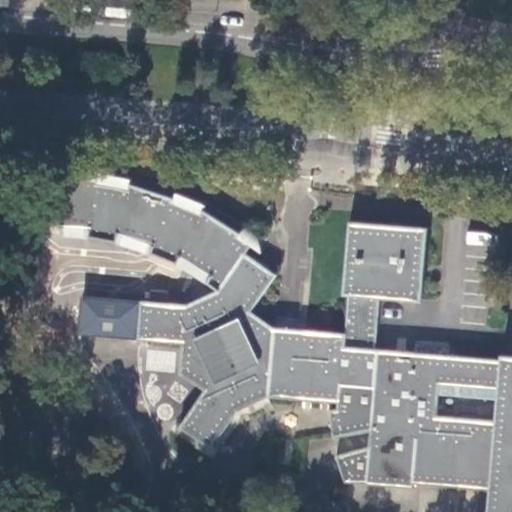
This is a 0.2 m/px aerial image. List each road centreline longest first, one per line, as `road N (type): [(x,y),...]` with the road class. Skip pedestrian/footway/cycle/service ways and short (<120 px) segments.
road 1 (secondary): [(0,100),(511,144)]
road 2 (secondary): [(511,60),(426,60),(0,21)]
